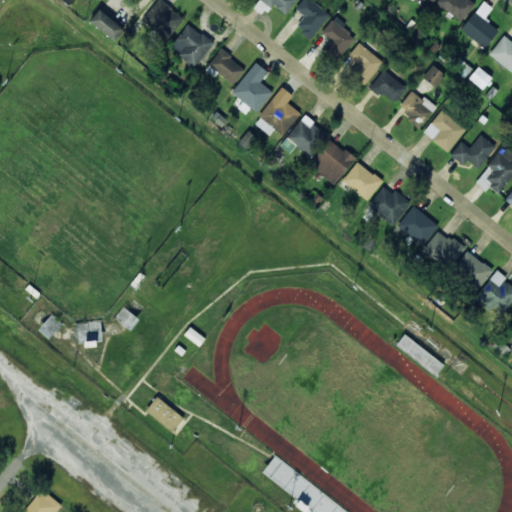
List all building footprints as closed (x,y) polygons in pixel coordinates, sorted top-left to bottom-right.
[(166,40),(184,19),(160,0),(158,0),(142,20),(166,40)] [(259,0),(253,8),(263,16),(272,4),(285,15),(296,0),(259,0)] [(302,0),(296,9),(305,16),(296,27),(311,39),(330,15),(311,0),(302,0)] [(439,0),(437,3),(461,22),(474,4),(468,0),(439,0)] [(493,7),(483,1),(461,31),(485,48),(498,30),(484,20),(493,7)] [(125,29),(99,9),(90,22),(115,42),(125,29)] [(331,39),(326,45),(341,57),(357,37),(334,18),(323,32),(331,39)] [(170,48),(195,67),(214,43),(188,24),(170,48)] [(489,54),(511,72),(511,71),(511,41),(504,35),(489,54)] [(383,63),(361,44),(343,64),(365,84),(383,63)] [(246,67),(219,50),(208,67),(235,84),(246,67)] [(435,88),(445,75),(433,65),(423,77),(435,88)] [(492,78),(478,67),(469,78),(483,90),(492,78)] [(371,86),(393,105),(407,89),(384,70),(371,86)] [(246,114),(251,108),(257,112),(273,92),(249,71),(231,92),(243,102),(238,108),(246,114)] [(436,108),(412,90),(398,109),(421,127),(436,108)] [(269,135),(274,129),(283,136),(299,115),(275,96),(254,123),(269,135)] [(448,152),(466,130),(442,110),(423,133),(448,152)] [(309,158),(328,136),(306,116),(286,137),(309,158)] [(466,160),(479,169),(495,146),(480,135),(470,149),(460,141),(450,155),(463,164),(466,160)] [(309,165),(334,185),(355,159),(330,139),(309,165)] [(474,182),(486,191),(489,187),(498,194),(511,176),(511,163),(509,161),(511,158),(511,155),(502,148),(474,182)] [(370,200),(383,179),(355,162),(343,183),(370,200)] [(375,211),(393,226),(411,203),(395,190),(392,194),(383,187),(364,211),(371,216),(375,211)] [(438,226),(414,206),(397,227),(421,247),(438,226)] [(464,249),(439,229),(423,249),(449,269),(464,249)] [(492,271),(467,251),(453,269),(478,289),(492,271)] [(476,297),(500,317),(511,302),(511,284),(496,272),(476,297)] [(170,432),(143,408),(156,394),(182,417),(170,432)] [(313,511),(259,472),(273,452),(353,511),(313,511)] [(56,511),(62,505),(41,489),(24,511),(56,511)]
